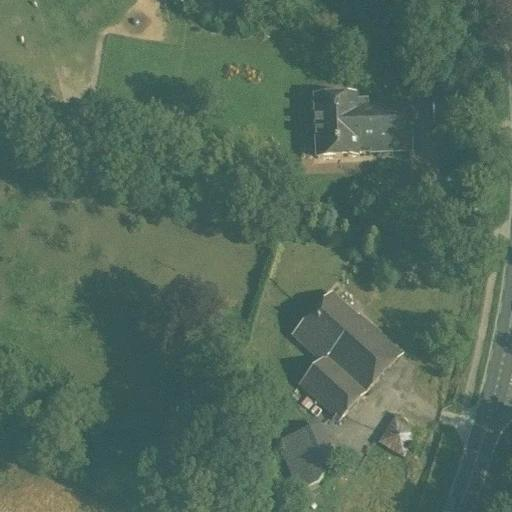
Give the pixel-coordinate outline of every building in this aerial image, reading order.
[(356,103),(356,98),(316,99),(318,161),(358,159),(358,155),(356,103)] [(433,126),(458,125),(457,99),(432,100),(433,126)] [(356,103),(358,155),(413,153),(411,102),(368,104),(368,103),(356,103)] [(340,424),(401,357),(334,295),(294,338),(323,365),(301,388),(340,424)] [(396,456),(413,433),(393,419),(377,442),(396,456)] [(296,495),(318,486),(336,462),(322,427),(277,445),(296,495)]
